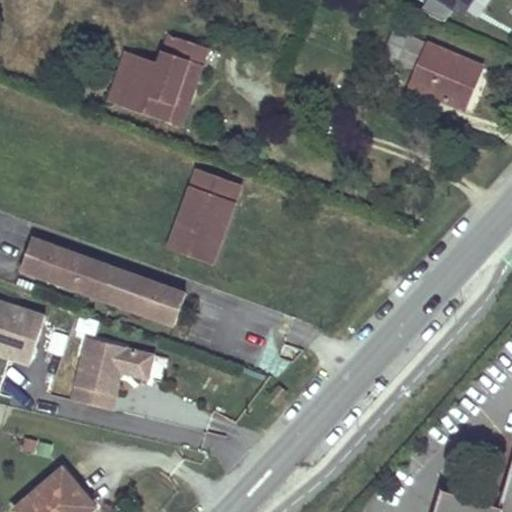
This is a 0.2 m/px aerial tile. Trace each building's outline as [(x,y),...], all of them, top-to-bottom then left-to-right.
[(411,87),(465,110),(482,67),(394,30),(384,56),(418,71),(411,87)] [(208,49),(169,36),(159,67),(139,60),(123,106),(172,122),(180,97),(193,102),(205,70),(201,68),(208,49)] [(211,51),(208,49),(201,68),(205,70),(211,51)] [(123,106),(139,60),(125,55),(109,101),(123,106)] [(193,102),(180,97),(172,122),(185,127),(193,102)] [(171,251),(191,259),(212,266),(240,186),(200,171),(171,251)] [(33,239),(22,270),(60,283),(63,273),(90,283),(97,262),(33,239)] [(90,283),(86,293),(112,302),(115,292),(123,271),(97,262),(90,283)] [(142,301),(138,312),(175,325),(187,294),(123,271),(115,292),(142,301)] [(90,283),(63,273),(60,283),(86,293),(90,283)] [(115,292),(112,302),(138,312),(142,301),(115,292)] [(46,320),(0,304),(0,357),(29,367),(46,320)] [(91,343),(69,403),(109,412),(121,380),(147,389),(155,366),(91,343)] [(276,407),(288,393),(280,386),(268,400),(276,407)] [(442,491),(436,511),(511,511),(511,464),(500,508),(442,491)] [(16,511),(89,511),(95,508),(64,471),(16,511)]
